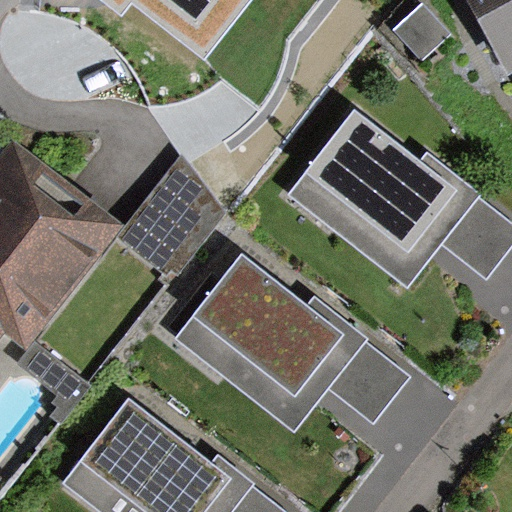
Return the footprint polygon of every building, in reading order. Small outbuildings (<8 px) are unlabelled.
[(127,0),(191,58),(244,0),(127,0)] [(511,0),(469,0),(511,76),(511,0)] [(449,161),(352,82),(306,139),(403,218),(449,161)] [(11,143),(0,157),(0,333),(96,207),(11,143)] [(184,158),(120,242),(176,285),(227,218),(184,158)] [(338,297),(242,222),(194,283),(290,359),(338,297)] [(129,407),(64,488),(93,511),(281,511),(219,461),(210,473),(129,407)]
